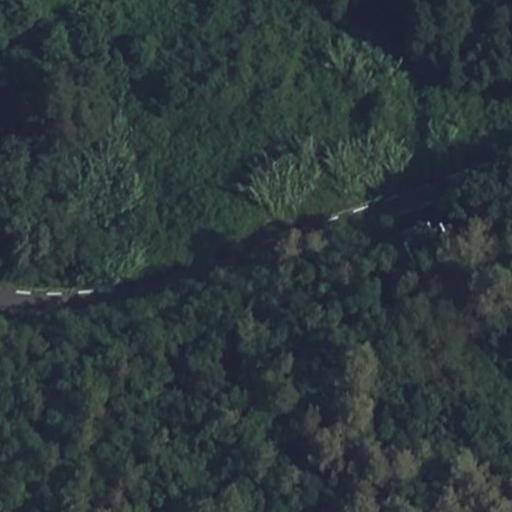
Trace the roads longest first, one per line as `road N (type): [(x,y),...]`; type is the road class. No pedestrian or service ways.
road 1 (secondary): [(0,308),(82,307),(153,291),(511,175)]
road 2 (track): [(511,365),(419,265)]
